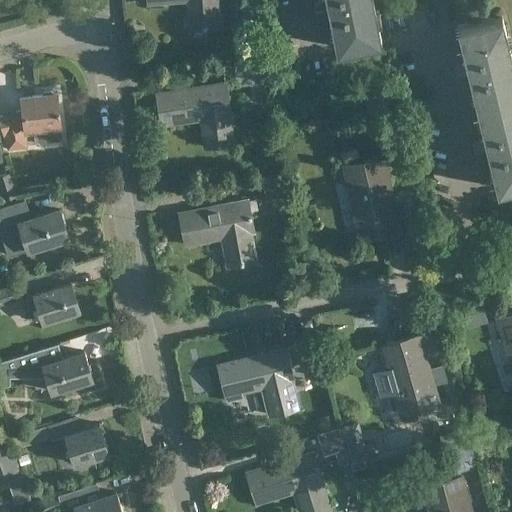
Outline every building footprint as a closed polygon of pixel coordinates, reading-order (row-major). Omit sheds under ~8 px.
[(215,0),(146,0),(147,1),(147,2),(172,0),(192,0),(195,28),(217,26),(215,0)] [(336,46),(380,37),(373,0),(321,0),(322,0),(317,1),(318,10),(323,9),(323,11),(329,9),(336,46)] [(497,187),(511,182),(511,56),(501,13),(457,24),(467,62),(457,64),(460,74),(469,72),(485,137),(475,139),(478,150),(488,148),(497,187)] [(263,80),(272,78),(266,56),(257,57),(263,80)] [(267,95),(263,80),(257,57),(233,61),(237,86),(250,84),(252,97),(267,95)] [(209,146),(231,143),(227,114),(229,114),(224,82),(155,93),(159,124),(205,118),(209,146)] [(21,110),(0,116),(0,127),(7,149),(28,147),(26,128),(33,128),(34,138),(42,145),(53,144),(59,135),(58,125),(59,125),(56,93),(20,97),(21,110)] [(360,236),(399,227),(383,155),(344,164),(360,236)] [(0,174),(0,191),(3,201),(18,196),(10,171),(0,174)] [(295,207),(285,171),(261,176),(266,200),(277,198),(280,210),(295,207)] [(24,200),(0,207),(0,230),(8,254),(67,235),(63,222),(64,222),(61,212),(60,213),(59,209),(30,218),(24,200)] [(252,231),(255,231),(250,202),(180,215),(185,244),(229,236),(235,264),(258,260),(252,231)] [(75,312),(79,311),(70,281),(24,296),(28,309),(37,306),(42,323),(58,317),(59,320),(76,315),(75,312)] [(0,305),(23,298),(18,282),(0,287),(0,305)] [(511,362),(511,311),(497,316),(511,362)] [(388,366),(375,370),(381,393),(395,389),(401,411),(440,400),(434,382),(447,378),(443,364),(430,368),(420,331),(381,342),(388,366)] [(294,346),(286,349),(286,348),(218,364),(225,395),(269,385),(275,413),(298,408),(291,380),(293,379),(290,366),(309,362),(312,376),(325,373),(317,336),(293,342),(294,346)] [(38,365),(33,349),(1,360),(1,361),(0,361),(0,375),(5,374),(5,375),(31,374),(31,376),(47,376),(51,390),(93,377),(84,350),(38,365)] [(80,429),(76,416),(48,425),(48,424),(16,435),(20,446),(51,436),(52,438),(65,434),(74,463),(109,452),(100,423),(80,429)] [(340,426),(326,430),(316,433),(323,456),(335,452),(339,465),(350,462),(340,426)] [(478,467),(471,443),(441,452),(444,463),(453,461),(457,473),(478,467)] [(0,463),(8,461),(14,459),(9,445),(3,447),(0,447),(0,463)] [(306,511),(319,511),(330,509),(321,481),(322,480),(313,450),(246,472),(255,502),(299,488),(306,511)] [(0,479),(13,475),(19,473),(14,459),(8,461),(0,463),(0,479)] [(431,511),(471,511),(461,474),(424,484),(431,511)] [(33,511),(48,511),(67,506),(63,492),(30,502),(33,511)] [(123,511),(117,492),(75,505),(77,511),(123,511)]
